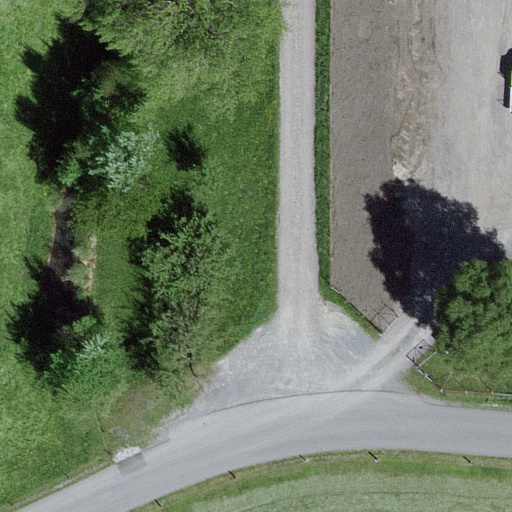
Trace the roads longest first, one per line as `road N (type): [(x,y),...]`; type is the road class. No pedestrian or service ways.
road 1 (track): [(511,242),(448,313),(308,424),(308,0)]
road 2 (unclassified): [(511,437),(308,424),(192,458),(79,511)]
